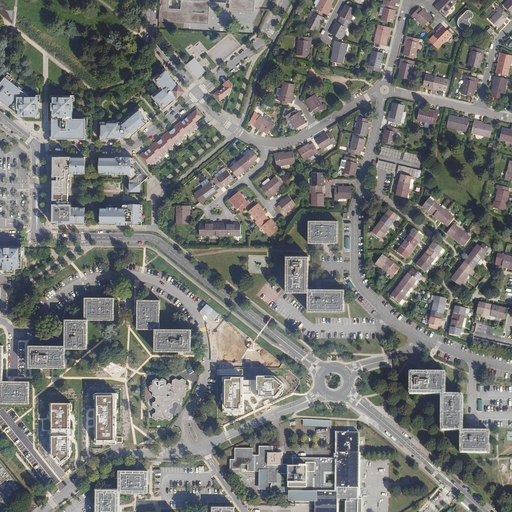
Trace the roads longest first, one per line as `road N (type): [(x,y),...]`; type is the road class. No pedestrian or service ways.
road 1 (residential): [(8,325),(20,333),(94,272),(149,276),(174,290),(201,324),(205,367),(188,418)]
road 2 (tertiary): [(321,373),(152,238),(43,236)]
road 3 (residential): [(361,190),(355,279),(427,342)]
road 4 (residential): [(198,92),(130,148),(36,149)]
road 5 (residential): [(44,511),(116,456),(191,449)]
road 6 (tertiary): [(452,485),(345,391)]
road 7 (residential): [(286,0),(268,34),(198,92)]
road 8 (residential): [(206,444),(323,391)]
road 9 (residential): [(379,91),(289,142),(266,143)]
